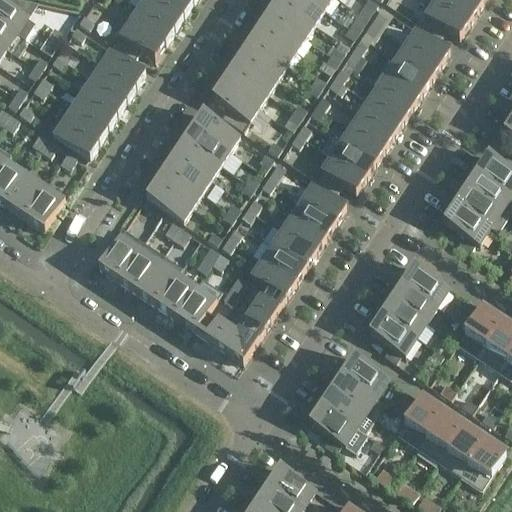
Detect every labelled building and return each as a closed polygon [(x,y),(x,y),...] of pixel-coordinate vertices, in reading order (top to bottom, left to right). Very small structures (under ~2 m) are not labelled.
[(184,23),(148,0),(139,14),(175,37),(174,38),(175,38),(176,39),(184,24),(184,23)] [(193,10),(179,0),(148,0),(184,23),(184,24),(185,25),(194,10),(193,10)] [(179,0),(193,10),(194,10),(194,11),(200,0),(179,0)] [(325,16),(300,0),(283,0),(279,6),(279,7),(280,7),(316,30),(325,16)] [(300,0),(325,16),(334,3),(330,0),(300,0)] [(480,16),(455,0),(441,0),(436,8),(470,30),(471,30),(472,30),(471,29),(480,16)] [(489,2),(485,0),(455,0),(480,16),(480,17),(481,16),(480,15),(489,2)] [(29,24),(0,4),(0,27),(17,39),(27,24),(29,25),(29,24)] [(373,17),(378,10),(369,4),(364,11),(373,17)] [(316,30),(280,7),(279,7),(269,20),(270,21),(271,21),(307,44),(316,30)] [(470,30),(436,8),(420,31),(441,45),(446,36),(460,45),(470,30)] [(175,37),(139,14),(130,28),(166,51),(165,52),(166,53),(175,38),(174,38),(175,37)] [(380,33),(386,24),(379,19),(373,28),(380,33)] [(307,44),(271,21),(270,21),(260,34),(261,35),(297,58),(307,44)] [(90,35),(94,28),(85,22),(80,29),(90,35)] [(359,39),(364,32),(354,26),(349,33),(359,39)] [(17,39),(0,27),(0,48),(7,54),(17,39)] [(166,51),(130,28),(114,51),(136,66),(142,57),(156,66),(165,52),(166,51)] [(374,42),(380,33),(373,28),(367,37),(374,42)] [(354,46),(359,39),(349,33),(345,40),(354,46)] [(82,47),(86,40),(77,34),(72,41),(82,47)] [(297,58),(261,35),(251,48),(252,49),(288,72),(297,58)] [(452,59),(437,50),(417,36),(407,51),(441,74),(442,74),(443,73),(442,73),(451,60),(452,59)] [(51,62),(58,52),(50,47),(44,57),(51,62)] [(362,61),(368,52),(360,47),(354,56),(362,61)] [(288,72),(252,49),(241,62),(242,63),(243,63),(279,86),(288,72)] [(441,74),(407,51),(398,65),(432,88),(433,88),(433,87),(441,74)] [(340,67),(345,60),(335,54),(331,61),(340,67)] [(67,69),(72,62),(62,56),(58,63),(67,69)] [(146,80),(132,71),(111,56),(101,71),(137,95),(136,96),(137,96),(146,80)] [(355,70),(362,61),(354,56),(348,65),(355,70)] [(336,74),(340,67),(331,61),(326,68),(336,74)] [(42,77),(48,67),(40,63),(34,72),(42,77)] [(62,76),(67,69),(58,63),(53,70),(62,76)] [(279,86),(243,63),(242,63),(232,76),(233,77),(269,100),(279,86)] [(432,88),(398,65),(389,79),(423,102),(424,101),(423,101),(432,88)] [(137,95),(101,71),(91,85),(127,109),(127,110),(128,110),(136,96),(137,95)] [(35,86),(42,77),(34,72),(28,81),(35,86)] [(343,89),(349,80),(342,75),(336,84),(343,89)] [(269,100),(233,77),(223,90),(224,91),(260,114),(269,100)] [(423,102),(389,79),(379,93),(413,116),(414,116),(415,115),(414,115),(423,102)] [(322,95),(326,88),(317,82),(312,89),(322,95)] [(48,97),(53,90),(44,84),(39,91),(48,97)] [(337,98),(343,89),(336,84),(330,93),(337,98)] [(127,109),(91,85),(82,99),(118,123),(118,124),(119,124),(127,110),(127,109)] [(317,102),(322,95),(312,89),(307,96),(317,102)] [(44,104),(48,97),(39,91),(34,98),(44,104)] [(224,91),(214,105),(228,115),(222,124),(244,138),(260,114),(224,91)] [(22,107),(28,97),(20,93),(14,102),(22,107)] [(413,116),(379,93),(370,107),(404,130),(405,130),(405,129),(413,116)] [(118,123),(82,99),(73,113),(109,137),(108,137),(109,138),(118,124),(118,123)] [(16,116),(22,107),(14,102),(8,111),(16,116)] [(324,117),(330,108),(323,103),(317,112),(324,117)] [(404,130),(370,107),(361,121),(395,144),(396,144),(396,143),(395,143),(404,130)] [(303,123),(308,116),(298,110),(294,117),(303,123)] [(29,126),(34,119),(25,112),(20,120),(29,126)] [(318,126),(324,117),(317,112),(311,121),(318,126)] [(109,137),(73,113),(64,127),(99,151),(99,152),(100,152),(109,138),(108,137),(109,137)] [(0,129),(4,132),(11,121),(2,115),(0,117),(0,129)] [(298,130),(303,123),(294,117),(289,124),(298,130)] [(241,143),(219,129),(205,119),(194,134),(195,134),(195,135),(195,134),(231,158),(241,143)] [(13,138),(20,127),(11,121),(4,132),(13,138)] [(395,144),(361,121),(351,135),(386,157),(386,158),(387,157),(386,157),(395,144)] [(99,151),(64,127),(54,142),(89,166),(91,166),(99,152),(99,151)] [(306,145),(312,136),(305,131),(298,140),(306,145)] [(231,158),(195,134),(195,135),(195,134),(184,148),(185,148),(186,148),(222,172),(231,158)] [(386,157),(351,135),(342,149),(376,171),(377,172),(377,171),(386,157)] [(42,157),(49,146),(40,140),(33,151),(42,157)] [(300,154),(306,145),(298,140),(292,149),(300,154)] [(51,163),(58,152),(49,146),(42,157),(51,163)] [(278,161),(283,153),(273,147),(268,154),(278,161)] [(222,172),(186,148),(185,148),(175,162),(176,162),(176,163),(176,162),(212,186),(222,172)] [(376,171),(342,149),(333,163),(367,185),(368,186),(368,185),(367,185),(376,171)] [(70,176),(77,165),(68,159),(61,170),(70,176)] [(270,173),(275,165),(265,159),(260,166),(270,173)] [(511,175),(489,160),(489,161),(489,162),(477,180),(511,202),(511,201),(511,175)] [(212,186),(176,162),(176,163),(176,162),(166,176),(167,176),(203,200),(212,186)] [(367,185),(333,163),(317,187),(337,200),(343,191),(357,200),(367,185)] [(6,211),(26,181),(7,168),(0,178),(0,207),(5,211),(4,211),(5,212),(6,211)] [(167,176),(156,190),(157,190),(158,190),(194,214),(203,200),(167,176)] [(276,190),(282,180),(275,176),(269,185),(276,190)] [(511,202),(477,180),(468,194),(467,193),(467,194),(467,195),(501,217),(511,202)] [(25,224),(45,194),(26,181),(6,211),(24,223),(23,224),(24,225),(25,224)] [(255,194),(260,187),(251,181),(246,188),(255,194)] [(270,199),(276,190),(269,185),(263,194),(270,199)] [(251,201),(255,194),(246,188),(241,195),(251,201)] [(194,214),(158,190),(157,190),(147,204),(148,205),(184,229),(194,214)] [(348,215),(334,205),(314,192),(303,208),(337,230),(338,231),(338,230),(338,229),(347,215),(348,216),(348,215)] [(45,237),(65,207),(45,194),(25,224),(45,237)] [(501,217),(467,195),(457,210),(491,232),(501,217)] [(256,219),(262,210),(255,206),(249,215),(256,219)] [(337,230),(303,208),(293,223),(327,245),(328,246),(328,245),(328,244),(337,230)] [(237,222),(241,215),(232,209),(227,216),(237,222)] [(491,232),(457,210),(445,229),(465,242),(459,250),(470,258),(476,250),(480,252),(481,252),(479,251),(491,232)] [(250,229),(256,219),(249,215),(243,224),(250,229)] [(156,233),(163,222),(153,216),(146,226),(156,233)] [(232,229),(237,222),(227,216),(223,223),(232,229)] [(327,245),(293,223),(283,238),(317,260),(318,261),(319,260),(318,259),(327,245)] [(175,245),(182,234),(173,228),(165,239),(175,245)] [(184,251),(191,241),(182,234),(175,245),(184,251)] [(236,249),(242,240),(235,235),(229,245),(236,249)] [(218,251),(222,244),(213,238),(208,245),(218,251)] [(317,260),(283,238),(273,253),(307,275),(308,276),(308,275),(308,274),(317,260)] [(120,287),(140,257),(120,244),(121,242),(100,274),(120,287)] [(230,259),(236,249),(229,245),(223,254),(230,259)] [(307,275),(273,253),(263,267),(297,290),(298,290),(299,290),(298,289),(307,275)] [(212,270),(220,260),(210,254),(203,264),(212,270)] [(138,300),(159,269),(140,257),(120,287),(119,288),(120,288),(120,287),(138,300)] [(222,277),(229,266),(220,260),(212,270),(222,277)] [(297,290),(263,267),(253,283),(252,282),(251,282),(269,294),(269,293),(287,305),(288,305),(289,305),(288,304),(297,290)] [(157,312),(177,282),(159,269),(138,300),(139,301),(139,300),(157,312)] [(451,296),(415,272),(414,272),(415,273),(403,291),(437,314),(449,295),(451,296)] [(245,294),(250,287),(240,281),(236,288),(245,294)] [(176,325),(196,295),(177,282),(157,312),(157,313),(158,313),(176,325)] [(238,304),(245,294),(236,288),(229,298),(238,304)] [(437,314),(403,291),(394,305),(393,305),(393,306),(427,329),(437,314)] [(277,320),(287,305),(269,293),(269,294),(248,326),(266,337),(266,336),(267,337),(268,336),(267,336),(277,321),(278,321),(278,320),(277,320)] [(208,320),(217,306),(216,307),(196,295),(176,325),(176,326),(177,326),(177,325),(195,337),(195,338),(207,320),(208,320)] [(233,311),(238,304),(229,298),(224,305),(233,311)] [(427,329),(393,306),(383,321),(417,344),(427,329)] [(469,325),(473,318),(464,311),(459,318),(469,325)] [(479,365),(502,330),(505,326),(504,326),(502,329),(483,312),(481,316),(480,315),(457,350),(458,351),(459,351),(479,365)] [(464,332),(469,325),(459,318),(455,325),(464,332)] [(239,341),(238,340),(221,329),(208,320),(207,320),(195,338),(196,339),(196,338),(211,348),(210,348),(211,349),(212,348),(227,359),(239,341)] [(417,344),(383,321),(371,340),(390,353),(385,361),(396,369),(402,361),(406,363),(405,362),(417,344)] [(256,352),(266,337),(248,326),(238,340),(239,341),(227,359),(227,360),(228,360),(228,359),(244,370),(255,353),(256,353),(257,353),(256,352)] [(500,379),(511,360),(511,332),(505,326),(502,330),(479,365),(500,379)] [(439,369),(444,361),(435,355),(430,362),(439,369)] [(511,386),(511,360),(500,379),(511,386)] [(391,386),(355,362),(354,363),(355,363),(343,381),(377,404),(389,386),(391,387),(391,386)] [(377,404),(343,381),(334,395),(333,395),(332,396),(333,396),(367,419),(377,404)] [(452,406),(457,397),(446,390),(440,398),(452,406)] [(367,419),(333,396),(323,411),(357,434),(367,419)] [(419,455),(442,420),(445,417),(444,416),(442,419),(423,402),(420,406),(397,440),(398,441),(399,441),(419,455)] [(408,415),(413,408),(404,402),(399,409),(408,415)] [(473,420),(478,411),(467,404),(461,412),(473,420)] [(404,422),(408,415),(399,409),(394,416),(404,422)] [(357,434),(323,411),(311,430),(330,443),(325,452),(336,459),(342,451),(354,459),(367,439),(357,434)] [(440,469),(463,434),(466,430),(465,430),(463,433),(445,417),(442,420),(419,455),(440,469)] [(494,434),(499,425),(488,418),(482,426),(494,434)] [(461,483),(484,448),(487,444),(486,444),(484,447),(466,430),(463,434),(440,469),(461,483)] [(483,497),(506,462),(487,444),(484,448),(461,483),(482,496),(481,497),(483,497)] [(379,459),(384,452),(375,445),(370,453),(379,459)] [(317,497),(281,473),(280,474),(281,474),(269,492),(298,511),(305,511),(315,497),(316,498),(317,497)] [(392,496),(399,485),(383,475),(376,485),(375,485),(392,497),(393,496),(392,496)] [(413,510),(420,499),(404,488),(397,499),(396,498),(396,499),(413,511),(414,510),(413,510)] [(298,511),(269,492),(260,507),(259,506),(258,507),(259,507),(265,511),(298,511)] [(439,511),(425,502),(418,511),(439,511)]
